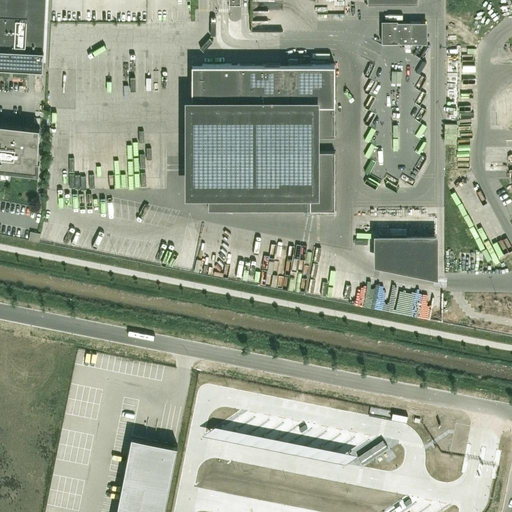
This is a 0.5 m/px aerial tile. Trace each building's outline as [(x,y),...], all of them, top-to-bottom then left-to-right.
[(46,0),(0,0),(0,68),(43,70),(44,52),(46,0)] [(71,0),(72,11),(85,10),(84,0),(71,0)] [(92,6),(93,21),(130,18),(130,7),(126,7),(125,0),(116,0),(117,8),(110,8),(110,5),(92,6)] [(421,42),(421,21),(410,21),(382,21),(383,21),(383,42),(382,42),(382,43),(398,43),(398,42),(421,42)] [(321,23),(321,32),(331,32),(331,23),(321,23)] [(312,151),(312,136),(335,136),(335,63),(192,63),(192,188),(209,188),(209,209),(335,210),(335,151),(312,151)] [(511,135),(511,69),(493,69),(492,136),(511,135)] [(390,92),(400,92),(400,80),(390,80),(390,92)] [(0,165),(35,170),(40,127),(25,125),(0,122),(0,165)] [(370,175),(376,164),(370,161),(364,172),(370,175)] [(355,224),(355,233),(369,232),(368,223),(355,224)] [(31,231),(29,239),(39,241),(40,233),(31,231)] [(368,247),(368,236),(358,236),(358,247),(368,247)] [(435,272),(435,236),(378,236),(377,237),(377,260),(377,262),(435,273),(435,272)] [(254,251),(265,251),(265,238),(254,238),(254,251)] [(313,262),(319,264),(323,248),(317,247),(313,262)] [(326,266),(341,268),(343,255),(328,252),(326,266)] [(392,412),(391,418),(406,421),(407,415),(392,412)] [(347,463),(358,456),(214,427),(203,435),(347,463)] [(163,511),(177,444),(132,435),(116,511),(163,511)] [(366,450),(357,457),(361,464),(386,447),(382,440),(374,445),(366,450)]
